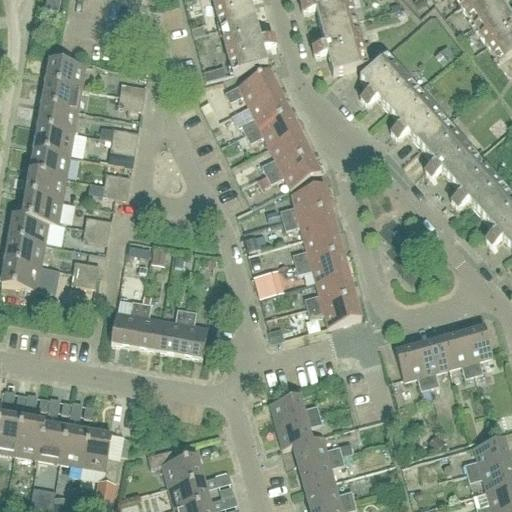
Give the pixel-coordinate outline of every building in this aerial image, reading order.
[(46,0),(43,14),(57,16),(60,0),(46,0)] [(210,0),(220,35),(255,25),(250,6),(262,3),(261,0),(210,0)] [(348,0),(310,0),(312,7),(300,10),(302,20),(315,17),(320,36),(355,27),(348,0)] [(451,0),(473,32),(503,12),(495,0),(451,0)] [(511,24),(503,12),(473,32),(498,70),(499,70),(511,61),(511,24)] [(255,25),(220,35),(232,80),(267,71),(263,56),(275,53),(273,43),(260,46),(255,25)] [(355,27),(320,36),(324,51),(312,54),(314,64),(327,61),(332,81),(367,71),(355,27)] [(376,105),(390,120),(417,96),(386,61),(359,85),(369,97),(359,105),(366,113),(376,105)] [(511,61),(499,70),(506,80),(511,84),(511,61)] [(85,71),(49,65),(45,89),(81,95),(85,71)] [(242,102),(248,113),(279,98),(268,77),(224,99),(229,109),(242,102)] [(81,95),(45,89),(41,111),(77,117),(81,95)] [(145,95),(121,90),(119,102),(143,106),(145,95)] [(406,139),(420,154),(447,130),(417,96),(390,120),(399,131),(390,139),(397,147),(406,139)] [(240,131),(245,141),(289,118),(279,98),(248,113),(254,125),(240,131)] [(143,106),(119,102),(117,113),(141,117),(143,106)] [(73,140),(77,117),(41,111),(37,133),(73,140)] [(263,143),(268,154),(299,139),(289,118),(245,141),(249,150),(263,143)] [(447,130),(420,154),(433,169),(424,178),(431,185),(440,177),(450,188),(477,164),(447,130)] [(73,140),(37,133),(33,156),(69,162),(73,140)] [(137,139),(113,135),(111,147),(136,151),(137,139)] [(260,172),(265,181),(309,159),(299,139),(268,154),(274,165),(260,172)] [(136,151),(111,147),(109,158),(134,162),(136,151)] [(69,162),(33,156),(29,179),(65,185),(69,162)] [(309,159),(265,181),(270,190),(283,184),(289,196),(320,180),(309,159)] [(467,207),(480,222),(507,198),(477,164),(450,188),(460,199),(450,208),(457,215),(467,207)] [(65,185),(29,179),(25,201),(61,208),(65,185)] [(130,184),(105,180),(103,191),(128,196),(130,184)] [(128,196),(103,191),(101,203),(126,207),(128,196)] [(282,227),(330,214),(323,191),(290,200),(294,213),(279,217),(282,227)] [(511,203),(507,198),(480,222),(494,238),(484,246),(491,254),(501,245),(511,257),(511,255),(511,203)] [(61,208),(25,201),(22,223),(12,221),(12,222),(57,230),(61,208)] [(303,245),(336,236),(330,214),(282,227),(285,237),(299,233),(303,245)] [(57,230),(12,222),(8,244),(44,251),(48,230),(57,231),(57,230)] [(110,228),(86,223),(84,235),(108,239),(110,228)] [(108,239),(84,235),(82,246),(106,250),(108,239)] [(294,271),(342,258),(336,236),(303,245),(306,257),(291,261),(294,271)] [(44,251),(8,244),(4,267),(40,273),(44,251)] [(315,289),(348,280),(342,258),(294,271),(297,281),(311,277),(315,289)] [(40,273),(4,267),(0,290),(36,297),(40,273)] [(74,268),(72,279),(96,283),(98,272),(74,268)] [(96,283),(72,279),(70,291),(94,295),(96,283)] [(306,314),(306,315),(354,302),(348,280),(315,289),(318,301),(303,305),(306,314)] [(354,302),(306,315),(309,325),(323,321),(327,334),(360,325),(354,302)] [(110,349),(133,353),(141,309),(132,307),(129,321),(115,319),(110,349)] [(133,353),(156,357),(161,327),(148,325),(151,311),(141,309),(133,353)] [(156,357),(178,361),(186,317),(177,315),(174,329),(161,327),(156,357)] [(186,317),(178,361),(201,365),(207,335),(193,332),(195,318),(186,317)] [(484,332),(461,339),(473,382),(482,380),(478,366),(492,363),(484,332)] [(461,339),(439,345),(447,375),(460,371),(464,385),(473,382),(461,339)] [(439,345),(417,351),(429,395),(438,392),(435,379),(447,375),(439,345)] [(429,395),(417,351),(394,358),(403,387),(416,384),(420,397),(429,395)] [(15,412),(23,414),(25,402),(17,400),(15,412)] [(269,410),(275,433),(319,421),(316,411),(303,415),(299,402),(273,409),(269,410)] [(37,415),(45,417),(47,405),(40,404),(37,415)] [(60,419),(67,421),(70,409),(62,408),(60,419)] [(83,423),(90,425),(92,413),(85,411),(83,423)] [(0,458),(16,461),(22,426),(0,421),(0,458)] [(292,453),(311,448),(311,445),(308,434),(321,430),(319,421),(275,433),(281,456),(292,453)] [(16,461),(38,465),(44,429),(22,426),(16,461)] [(38,465),(60,469),(66,433),(44,429),(38,465)] [(60,469),(82,473),(88,437),(66,433),(60,469)] [(88,437),(82,473),(105,477),(103,488),(114,491),(118,466),(107,464),(111,441),(88,437)] [(292,453),(298,475),(341,463),(339,453),(325,456),(321,442),(311,445),(311,448),(292,453)] [(463,471),(466,480),(509,468),(503,445),(473,453),(477,467),(463,471)] [(161,471),(167,494),(202,484),(196,461),(173,467),(171,456),(146,463),(150,474),(161,471)] [(298,475),(304,497),(334,489),(330,475),(344,471),(341,463),(298,475)] [(482,485),(485,498),(511,490),(511,478),(509,468),(466,480),(468,489),(482,485)] [(167,494),(172,511),(187,511),(208,506),(202,484),(167,494)] [(304,497),(307,511),(336,511),(354,507),(351,497),(337,501),(334,489),(304,497)] [(484,511),(511,511),(511,490),(485,498),(489,511),(484,511)] [(218,496),(220,503),(232,500),(230,493),(218,496)]
